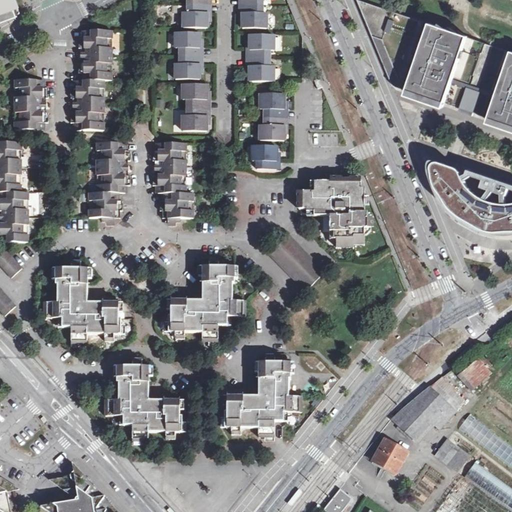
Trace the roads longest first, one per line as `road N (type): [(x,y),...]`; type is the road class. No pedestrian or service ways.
road 1 (tertiary): [(461,308),(387,362),(266,511)]
road 2 (residential): [(216,377),(268,331),(267,310),(293,287),(240,239)]
road 3 (tertiary): [(386,142),(461,308)]
road 4 (tertiary): [(328,0),(386,142)]
road 5 (residential): [(64,375),(101,372),(124,350),(147,348),(191,380)]
road 6 (residential): [(58,19),(59,159)]
road 7 (residential): [(226,0),(225,139)]
